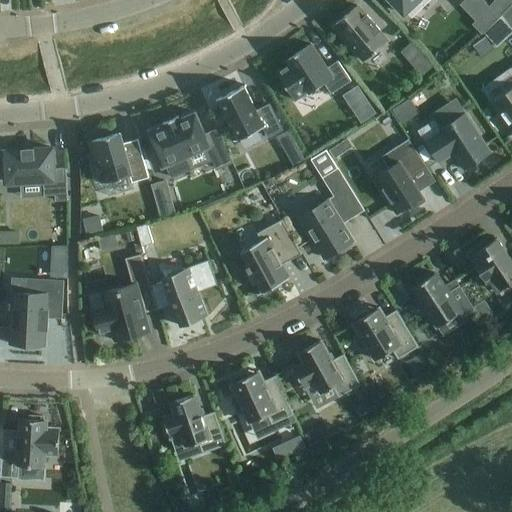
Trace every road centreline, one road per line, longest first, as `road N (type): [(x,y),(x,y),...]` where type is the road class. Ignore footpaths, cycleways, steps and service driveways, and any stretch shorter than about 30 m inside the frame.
road 1 (residential): [(511,183),(341,291),(235,346),(156,372),(83,381),(0,378)]
road 2 (residential): [(0,118),(113,102),(181,78),(230,56),(312,0)]
road 3 (tertiary): [(276,511),(511,363)]
road 4 (residential): [(155,0),(101,17),(0,30)]
